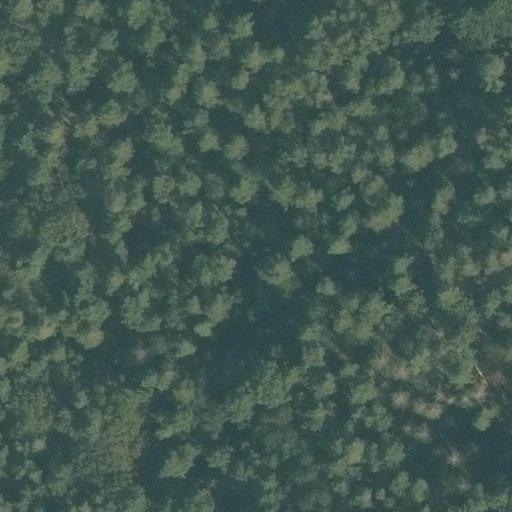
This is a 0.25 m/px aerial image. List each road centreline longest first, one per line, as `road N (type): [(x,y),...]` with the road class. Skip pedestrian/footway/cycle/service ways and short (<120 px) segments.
road 1 (track): [(45,511),(511,269)]
road 2 (track): [(146,461),(45,0)]
